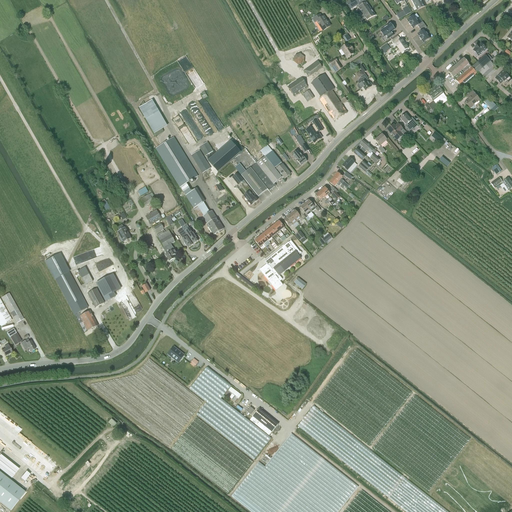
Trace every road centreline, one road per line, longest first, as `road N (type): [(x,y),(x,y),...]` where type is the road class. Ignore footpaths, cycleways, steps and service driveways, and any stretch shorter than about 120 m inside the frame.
road 1 (track): [(165,330),(387,511)]
road 2 (residential): [(436,74),(240,246)]
road 3 (tertiary): [(230,234),(395,90)]
road 4 (track): [(67,263),(84,228),(0,78)]
road 5 (track): [(341,136),(247,0)]
road 6 (tertiary): [(0,369),(107,357),(147,317)]
